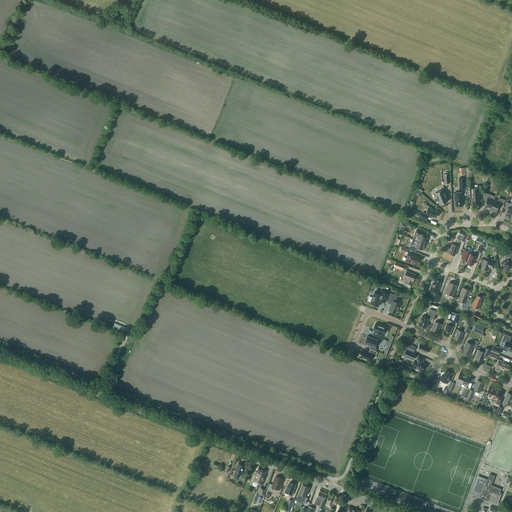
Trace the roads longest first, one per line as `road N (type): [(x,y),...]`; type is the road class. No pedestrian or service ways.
road 1 (tertiary): [(394,511),(0,356)]
road 2 (residential): [(351,349),(366,311),(444,343),(450,359)]
